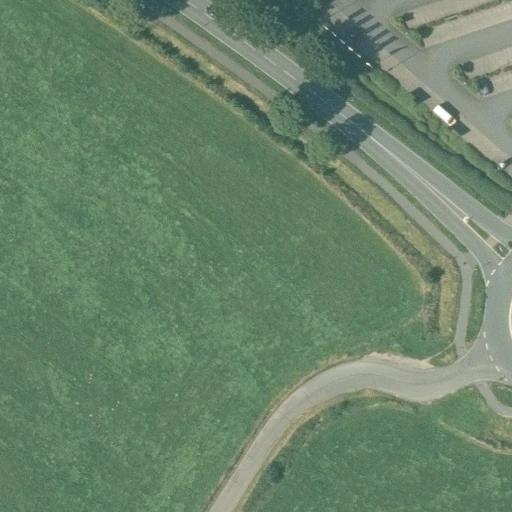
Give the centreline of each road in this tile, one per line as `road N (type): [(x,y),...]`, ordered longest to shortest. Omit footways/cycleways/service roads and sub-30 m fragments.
road 1 (residential): [(502,356),(416,386),(345,378),(319,388),(287,413),(221,511)]
road 2 (secondary): [(198,0),(405,167)]
road 3 (secondary): [(405,167),(505,279)]
road 4 (secondary): [(511,241),(405,167)]
